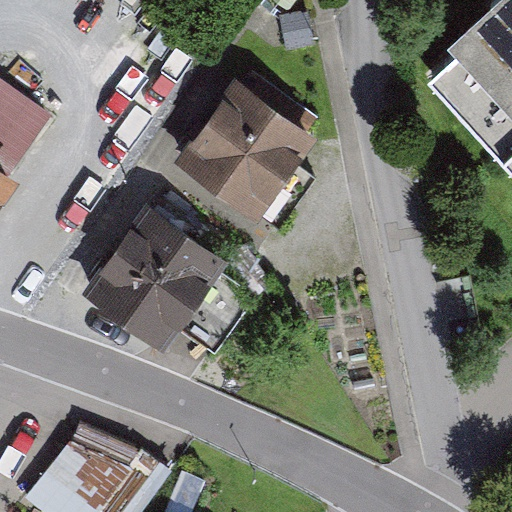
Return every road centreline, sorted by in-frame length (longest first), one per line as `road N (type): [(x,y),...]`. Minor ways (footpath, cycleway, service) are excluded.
road 1 (residential): [(363,0),(366,90),(441,437)]
road 2 (residential): [(403,511),(191,406),(0,339)]
